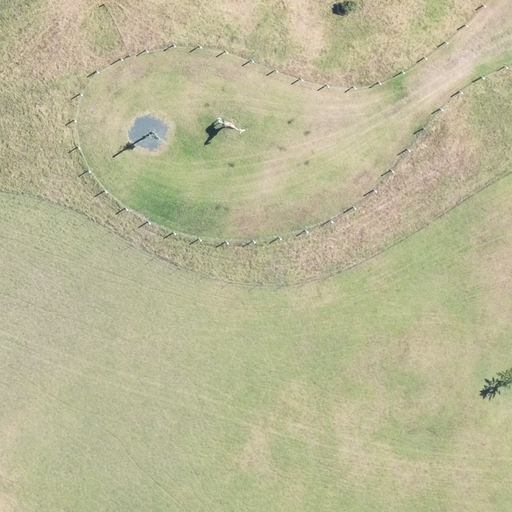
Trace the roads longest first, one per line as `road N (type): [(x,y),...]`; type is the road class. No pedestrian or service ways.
road 1 (track): [(383,111),(292,170),(256,179),(223,177),(203,161),(201,108),(219,93),(240,90),(346,116)]
road 2 (track): [(346,116),(383,111),(511,33)]
